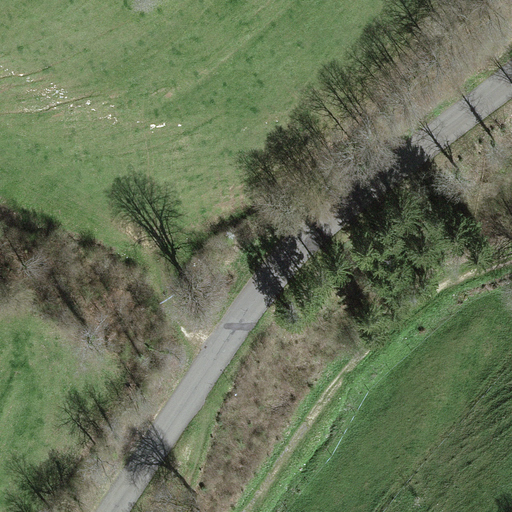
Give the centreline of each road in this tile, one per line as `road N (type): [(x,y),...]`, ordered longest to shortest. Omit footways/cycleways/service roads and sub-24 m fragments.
road 1 (unclassified): [(511,75),(288,259),(111,511)]
road 2 (track): [(511,258),(400,312),(335,382),(248,511)]
road 3 (track): [(215,353),(83,206)]
